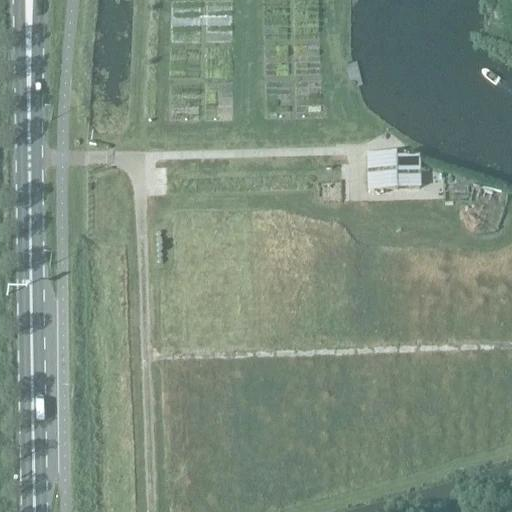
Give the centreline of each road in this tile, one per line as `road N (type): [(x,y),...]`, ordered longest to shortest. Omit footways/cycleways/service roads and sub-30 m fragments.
road 1 (track): [(511,344),(147,357),(150,511)]
road 2 (secondary): [(35,511),(27,142)]
road 3 (track): [(135,156),(357,146)]
road 4 (track): [(147,357),(135,156)]
road 5 (secondary): [(27,142),(38,0)]
road 6 (secondary): [(18,0),(27,142)]
